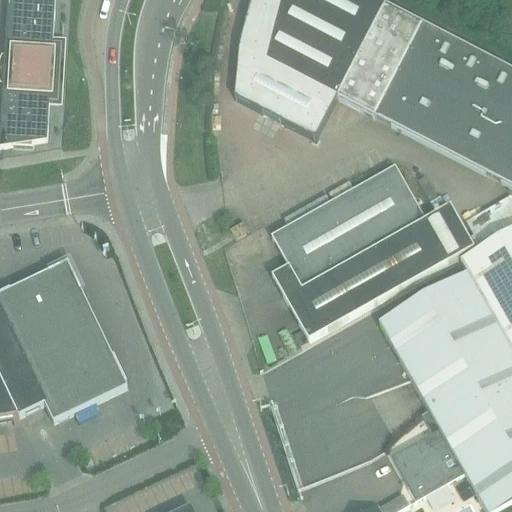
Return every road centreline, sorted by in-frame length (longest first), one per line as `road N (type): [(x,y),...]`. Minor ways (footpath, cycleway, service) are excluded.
road 1 (unclassified): [(233,435),(39,511)]
road 2 (tertiary): [(122,188),(177,337),(207,368)]
road 3 (tertiary): [(207,368),(205,321),(155,182)]
road 4 (tertiary): [(122,0),(109,109),(122,188)]
road 5 (tertiary): [(155,182),(146,126),(154,40),(168,0)]
road 6 (tertiary): [(0,210),(122,188)]
